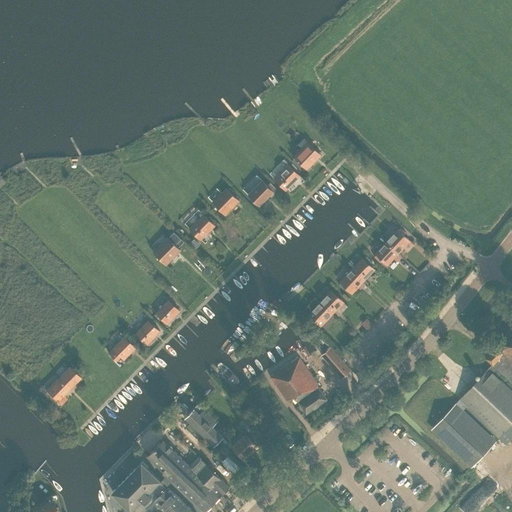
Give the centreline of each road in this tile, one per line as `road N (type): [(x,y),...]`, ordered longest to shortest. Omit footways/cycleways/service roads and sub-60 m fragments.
road 1 (tertiary): [(258,511),(399,378),(489,271)]
road 2 (residential): [(453,251),(351,364)]
road 3 (residential): [(453,251),(347,161)]
